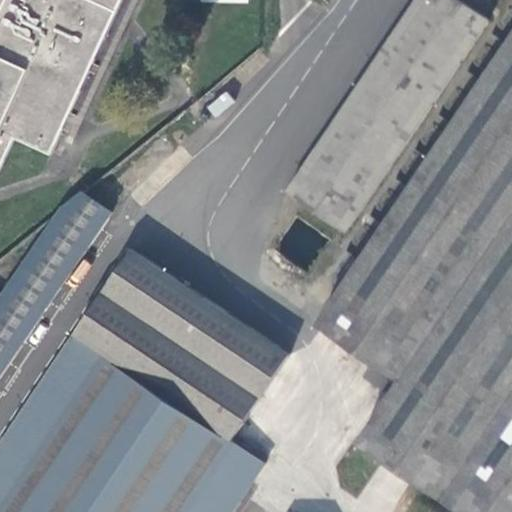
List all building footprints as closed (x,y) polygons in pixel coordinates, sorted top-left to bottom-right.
[(0,0),(0,178),(17,141),(54,157),(124,0),(0,0)] [(455,0),(418,0),(289,193),(347,234),(489,22),(455,0)] [(511,511),(511,40),(319,327),(401,382),(359,444),(459,511),(511,511)] [(0,378),(112,215),(83,195),(64,210),(9,290),(0,302),(0,378)] [(133,253),(0,451),(0,511),(232,511),(264,466),(232,445),(290,358),(133,253)] [(277,272),(272,279),(283,285),(287,278),(277,272)]
